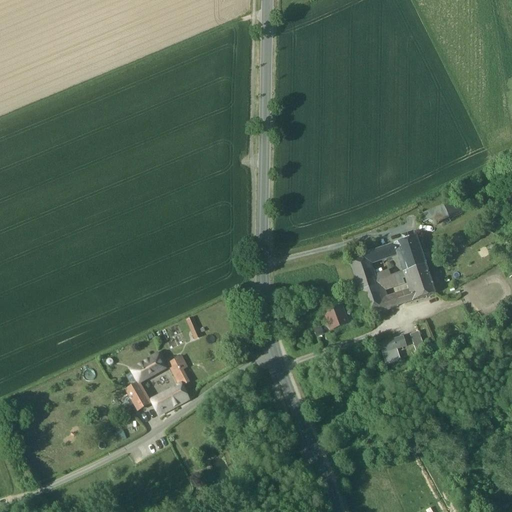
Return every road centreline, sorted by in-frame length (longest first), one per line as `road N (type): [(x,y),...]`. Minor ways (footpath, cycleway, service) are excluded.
road 1 (secondary): [(275,356),(262,266),(264,0)]
road 2 (unclassified): [(275,356),(134,446),(3,511)]
road 3 (track): [(0,119),(263,15)]
road 4 (secondary): [(335,511),(275,356)]
